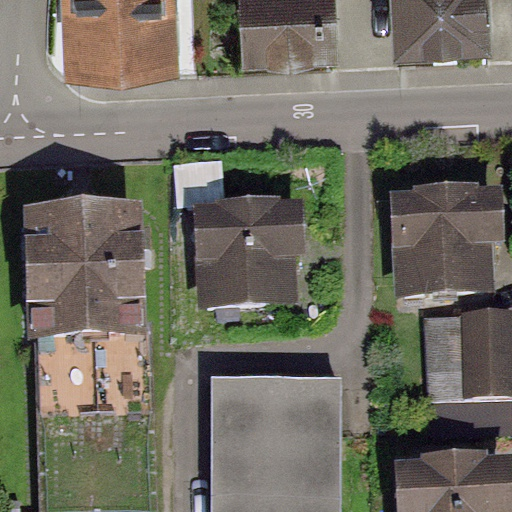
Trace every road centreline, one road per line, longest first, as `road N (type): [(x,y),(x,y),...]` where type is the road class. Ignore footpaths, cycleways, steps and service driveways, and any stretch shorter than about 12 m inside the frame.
road 1 (residential): [(17,137),(511,113)]
road 2 (residential): [(22,0),(17,137)]
